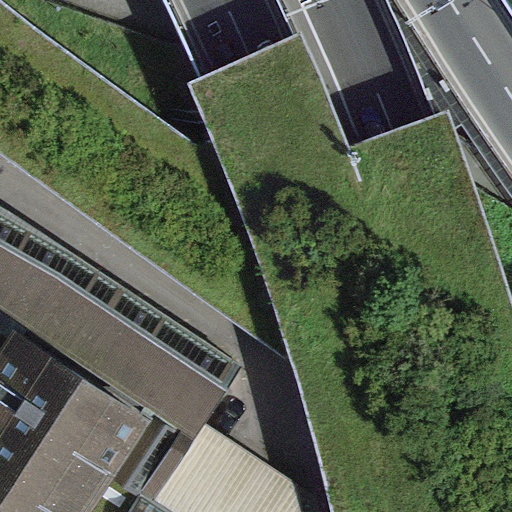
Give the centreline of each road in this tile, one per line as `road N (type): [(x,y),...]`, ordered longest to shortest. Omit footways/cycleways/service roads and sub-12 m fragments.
road 1 (motorway): [(0,76),(254,276),(511,460)]
road 2 (motorway): [(218,0),(300,197),(387,511)]
road 3 (motorway): [(498,511),(448,297),(337,0)]
road 4 (residential): [(0,185),(235,347),(292,431)]
